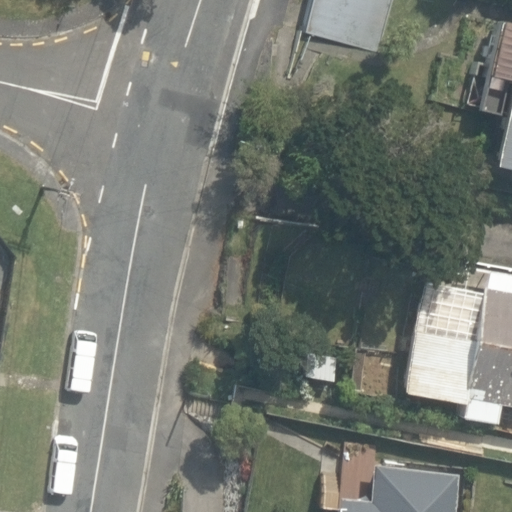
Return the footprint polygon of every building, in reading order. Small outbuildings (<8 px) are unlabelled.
[(307,0),(299,30),(378,51),(391,0),(307,0)] [(484,167),(511,173),(511,31),(488,26),(477,77),(502,82),(484,167)] [(511,277),(456,267),(452,289),(412,281),(391,390),(454,402),(455,398),(455,396),(458,396),(454,416),(490,423),(494,405),(511,407),(511,277)] [(341,361),(265,345),(255,388),(331,404),(341,361)] [(446,511),(451,472),(365,462),(361,498),(329,494),(326,511),(446,511)]
